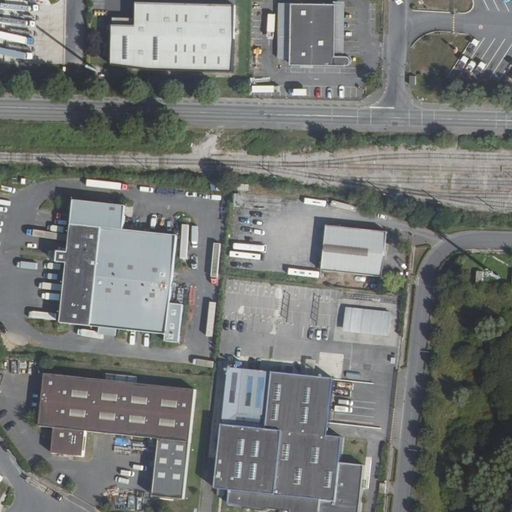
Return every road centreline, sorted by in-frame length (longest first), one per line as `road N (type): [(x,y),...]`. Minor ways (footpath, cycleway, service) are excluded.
road 1 (unknown): [(219,362),(221,216),(188,191),(133,183),(56,183),(22,204),(14,227),(9,262),(26,322),(97,347)]
road 2 (tertiary): [(511,123),(0,107)]
road 3 (residential): [(511,240),(457,242),(430,263),(400,511)]
road 4 (unknown): [(265,0),(265,61),(274,73),(341,75),(363,64)]
road 5 (unknown): [(97,347),(219,362)]
